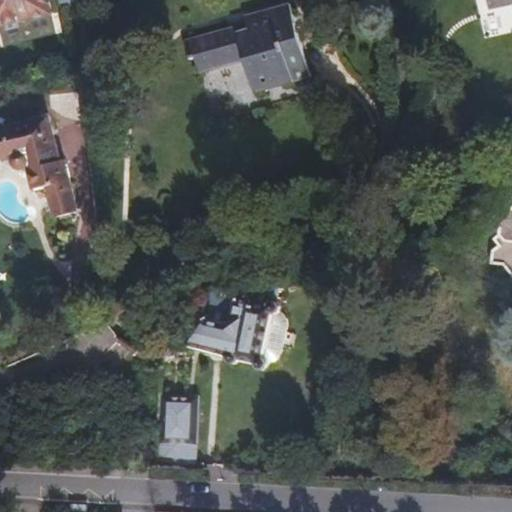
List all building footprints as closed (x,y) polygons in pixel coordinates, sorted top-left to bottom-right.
[(0,0),(0,30),(55,16),(50,0),(0,0)] [(290,11),(194,35),(204,72),(245,61),(252,91),(313,75),(290,11)] [(50,120),(0,132),(0,162),(11,160),(10,164),(10,167),(11,171),(13,174),(16,176),(20,177),(23,177),(27,177),(30,175),(35,194),(50,191),(58,224),(81,218),(66,163),(62,164),(50,120)] [(492,247),(491,261),(504,262),(511,271),(511,204),(497,218),(502,223),(500,232),(493,236),(501,243),(492,247)] [(406,272),(421,271),(419,250),(405,251),(406,272)] [(339,278),(406,272),(405,251),(337,256),(339,278)] [(173,346),(158,353),(190,357),(191,352),(229,358),(229,361),(231,363),(234,365),(236,365),(239,364),(241,362),(242,360),(255,361),(255,364),(256,366),(258,368),(261,369),(264,368),(266,367),(268,365),(268,362),(267,359),(266,357),(264,356),(268,314),(271,314),(273,312),(275,311),(276,308),(276,305),(275,302),(272,301),(269,300),(271,288),(214,292),(212,301),(209,310),(205,318),(200,325),(194,332),(187,337),(173,346)] [(200,393),(164,393),(161,460),(198,463),(200,393)]
